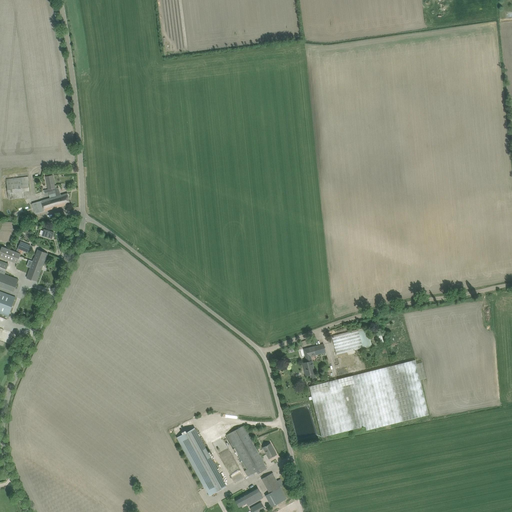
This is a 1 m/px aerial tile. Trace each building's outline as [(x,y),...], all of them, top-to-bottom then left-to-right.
[(50,198),(38,202),(41,211),(41,212),(70,204),(68,193),(56,196),(54,186),(55,185),(53,175),(45,177),(48,189),(44,190),(45,193),(49,192),(50,198)] [(28,177),(6,179),(7,186),(9,200),(24,198),(23,192),(30,191),(28,180),(28,177)] [(44,229),(42,236),(52,239),(54,232),(44,229)] [(21,242),(19,248),(23,250),(28,252),(31,246),(21,242)] [(23,250),(19,248),(18,248),(16,252),(2,247),(0,251),(0,257),(17,264),(21,254),(23,250)] [(34,259),(33,261),(39,263),(40,261),(44,262),(47,253),(38,250),(35,259),(34,259)] [(0,283),(15,289),(19,279),(5,274),(8,264),(0,260),(0,283)] [(39,263),(33,261),(27,277),(36,281),(44,262),(40,261),(39,263)] [(0,313),(4,314),(8,316),(16,297),(0,291),(0,313)] [(330,340),(333,339),(337,354),(363,348),(369,346),(364,328),(358,329),(332,336),(330,337),(330,340)] [(326,352),(325,349),(324,344),(304,349),(307,362),(303,363),(306,375),(315,373),(311,356),(326,352)] [(322,437),(365,426),(366,430),(429,414),(415,360),(328,382),(309,386),(312,396),(312,397),(312,400),(322,437)] [(267,469),(265,466),(249,438),(243,426),(226,435),(233,447),(234,446),(247,470),(244,471),(247,476),(250,475),(251,477),(254,476),(252,473),(257,471),(258,474),(267,469)] [(226,486),(194,428),(178,437),(209,495),(226,486)] [(263,447),(267,454),(269,458),(276,454),(270,443),(263,447)] [(262,479),(270,493),(266,496),(272,507),(287,499),(280,488),(272,473),(262,479)] [(257,487),(235,500),(240,507),(247,503),(248,505),(263,497),(257,487)] [(260,511),(265,510),(261,503),(251,508),(253,511),(260,511)]
